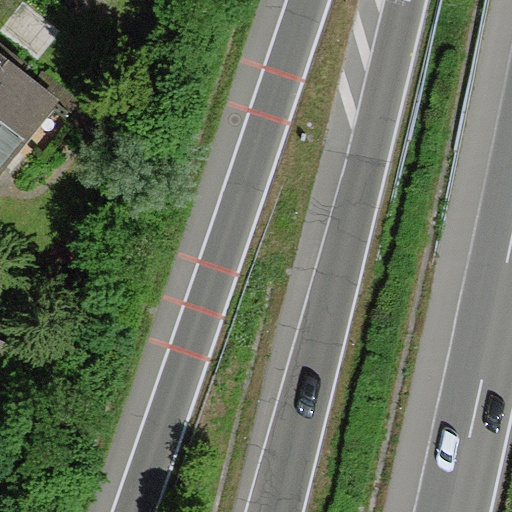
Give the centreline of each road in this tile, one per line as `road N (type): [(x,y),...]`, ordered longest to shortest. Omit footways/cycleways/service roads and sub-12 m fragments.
road 1 (motorway): [(308,0),(135,511)]
road 2 (motorway): [(406,0),(273,511)]
road 3 (motorway): [(511,238),(453,511)]
